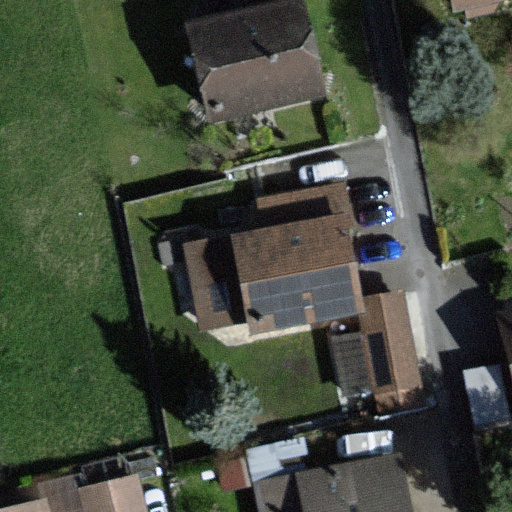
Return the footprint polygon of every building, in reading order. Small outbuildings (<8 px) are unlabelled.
[(511,0),(444,0),(450,26),(511,13),(511,0)] [(303,3),(185,31),(207,125),(325,98),(303,3)] [(346,214),(176,245),(193,338),(244,328),(246,338),(354,319),(366,387),(381,401),(414,395),(396,297),(363,303),(346,214)] [(511,318),(496,322),(511,387),(511,318)] [(405,511),(396,461),(254,487),(259,511),(405,511)] [(145,511),(137,476),(87,487),(93,511),(145,511)] [(0,511),(53,511),(50,497),(0,509),(0,511)]
